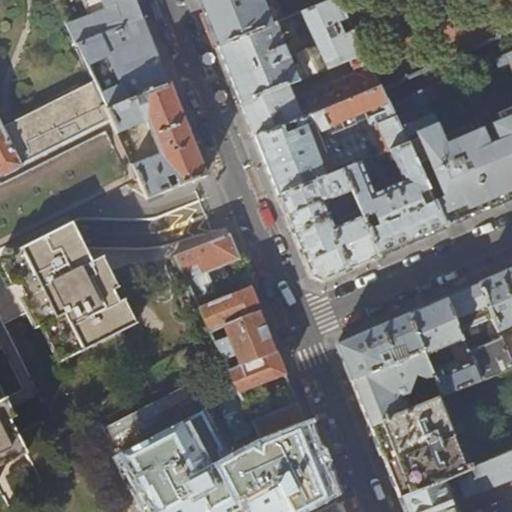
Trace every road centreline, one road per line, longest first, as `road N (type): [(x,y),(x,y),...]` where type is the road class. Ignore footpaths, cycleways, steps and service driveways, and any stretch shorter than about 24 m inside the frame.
road 1 (residential): [(298,325),(168,0)]
road 2 (residential): [(511,232),(298,325)]
road 3 (residential): [(374,511),(298,325)]
